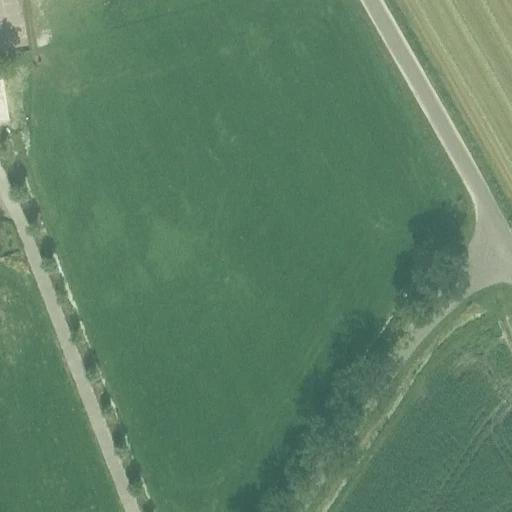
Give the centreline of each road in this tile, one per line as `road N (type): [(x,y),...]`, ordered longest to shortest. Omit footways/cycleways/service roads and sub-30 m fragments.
road 1 (unclassified): [(287,511),(393,363),(472,273),(507,247)]
road 2 (unclassified): [(507,247),(368,0)]
